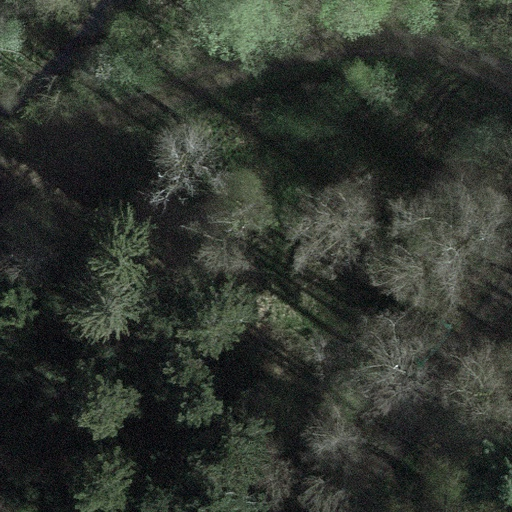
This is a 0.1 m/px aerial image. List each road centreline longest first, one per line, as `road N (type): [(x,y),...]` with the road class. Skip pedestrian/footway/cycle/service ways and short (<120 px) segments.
road 1 (track): [(0,157),(301,41),(444,34),(511,66)]
road 2 (track): [(511,266),(312,511)]
